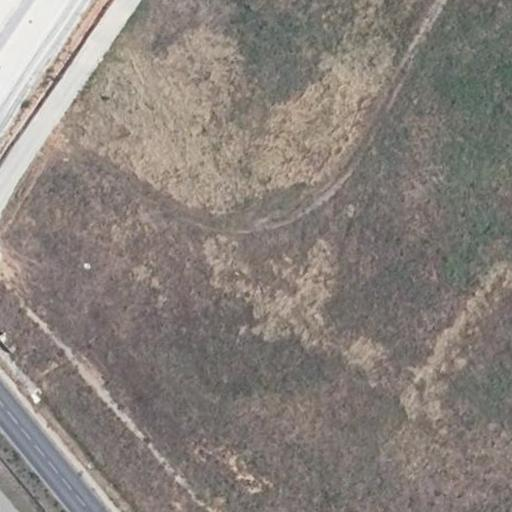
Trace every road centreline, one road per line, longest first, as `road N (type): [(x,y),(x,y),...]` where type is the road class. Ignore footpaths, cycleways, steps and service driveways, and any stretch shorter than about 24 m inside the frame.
road 1 (track): [(0,186),(117,0)]
road 2 (unclassified): [(0,395),(97,511)]
